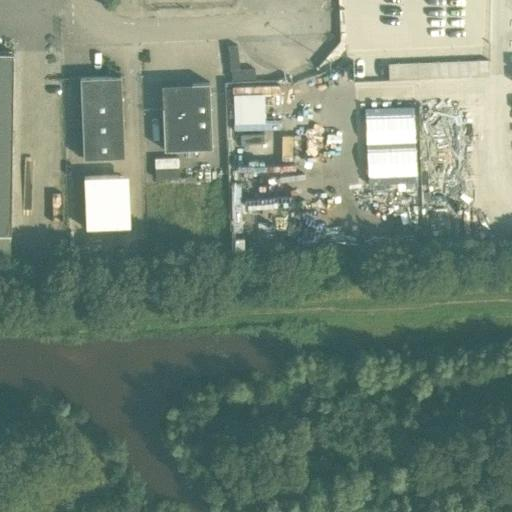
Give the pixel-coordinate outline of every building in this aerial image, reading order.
[(0,232),(10,233),(13,53),(0,52),(0,232)] [(83,159),(124,157),(120,76),(79,78),(83,159)] [(163,150),(211,148),(209,82),(191,83),(191,87),(165,88),(166,107),(162,107),(163,150)] [(236,156),(242,168),(274,155),(268,143),(236,156)] [(86,228),(130,227),(128,175),(84,177),(86,228)]
